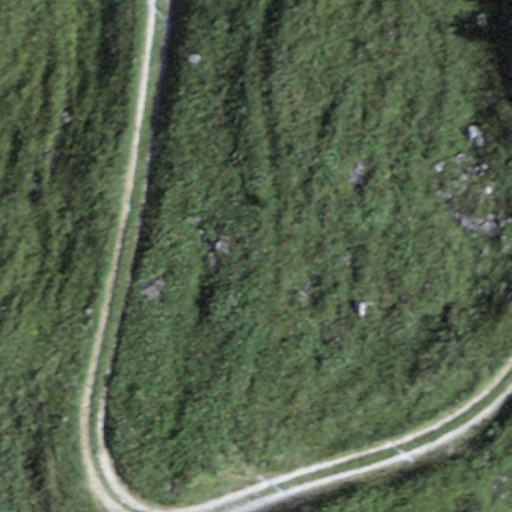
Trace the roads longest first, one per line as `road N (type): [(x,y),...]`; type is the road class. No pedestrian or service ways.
road 1 (track): [(138,511),(107,486),(93,424),(127,257),(161,0)]
road 2 (track): [(511,374),(472,412),(431,435),(206,511)]
